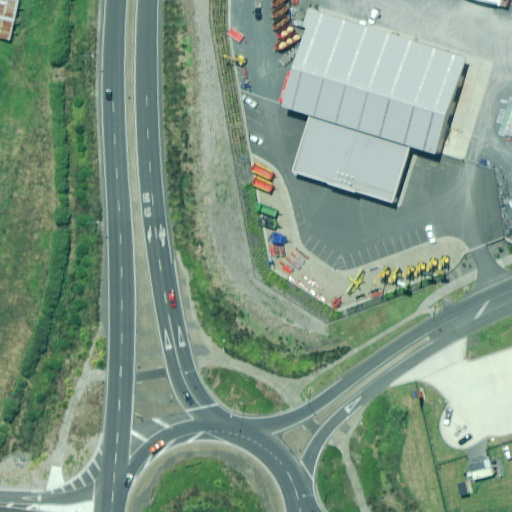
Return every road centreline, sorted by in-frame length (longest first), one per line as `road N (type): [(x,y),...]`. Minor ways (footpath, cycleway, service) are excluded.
road 1 (trunk): [(115,495),(122,278),(117,0)]
road 2 (trunk): [(149,0),(147,101),(164,296),(180,369),(214,425)]
road 3 (unclassified): [(245,433),(303,413),(424,330),(446,328)]
road 4 (unclassified): [(446,328),(436,345),(338,418),(296,488)]
road 5 (trunk): [(115,495),(141,450),(188,426),(214,425)]
